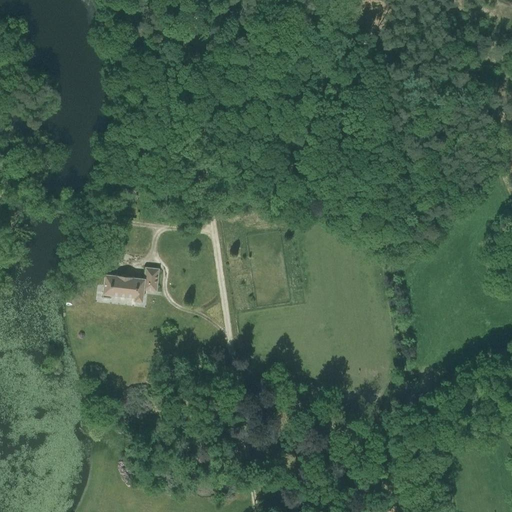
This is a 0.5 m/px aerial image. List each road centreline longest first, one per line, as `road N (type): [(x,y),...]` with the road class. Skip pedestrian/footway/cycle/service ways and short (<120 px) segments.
road 1 (track): [(179,0),(254,511)]
road 2 (track): [(349,0),(359,73),(511,101)]
